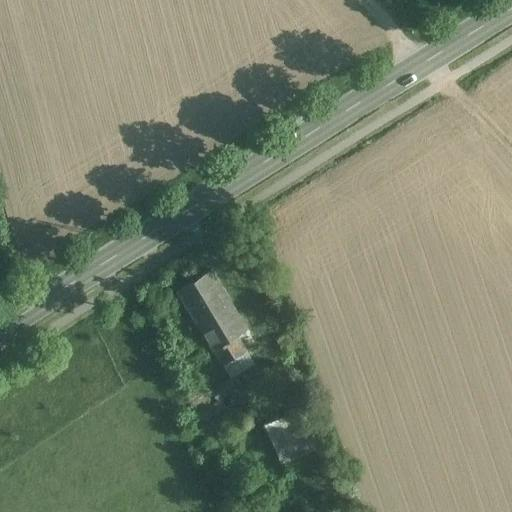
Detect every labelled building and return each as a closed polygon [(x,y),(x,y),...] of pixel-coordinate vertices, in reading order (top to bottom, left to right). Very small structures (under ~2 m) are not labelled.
[(256,344),(212,269),(178,290),(222,365),(228,361),(231,366),(238,362),(235,357),(256,344)] [(235,378),(212,392),(218,402),(241,388),(235,378)] [(201,385),(185,393),(192,407),(208,399),(201,385)] [(218,402),(194,417),(204,428),(242,404),(236,395),(242,391),(241,388),(218,402)] [(266,423),(282,462),(319,447),(303,408),(266,423)]
